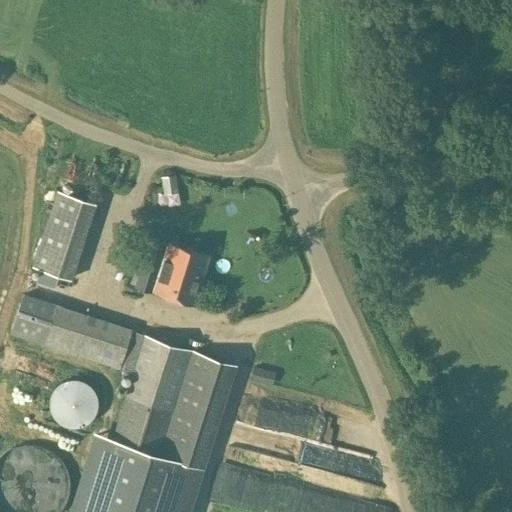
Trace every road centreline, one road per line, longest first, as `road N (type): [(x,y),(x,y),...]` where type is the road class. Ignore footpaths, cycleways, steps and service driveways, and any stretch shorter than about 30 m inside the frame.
road 1 (unclassified): [(407,511),(377,388),(290,173)]
road 2 (unclassified): [(290,173),(169,162),(104,141),(0,88)]
road 3 (unclassified): [(511,177),(290,173)]
road 4 (unclassified): [(290,173),(276,103),(279,0)]
